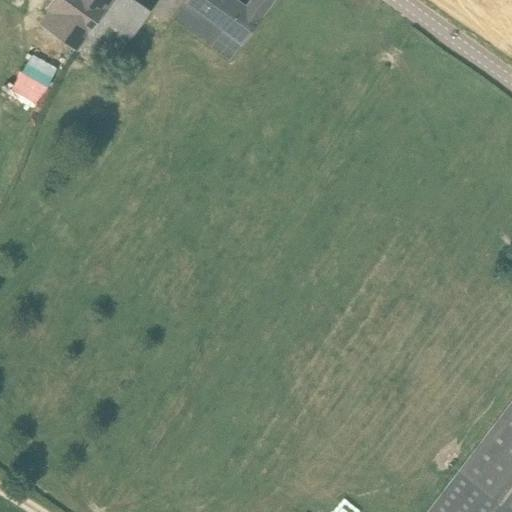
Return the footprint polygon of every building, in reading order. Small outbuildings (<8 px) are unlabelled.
[(58,15),(48,30),(78,50),(112,0),(45,0),(43,4),(58,15)] [(149,9),(134,0),(112,0),(78,50),(77,51),(78,51),(77,53),(86,60),(95,47),(115,60),(149,9)] [(251,0),(246,8),(234,0),(187,0),(184,5),(218,26),(244,46),(275,0),(251,0)] [(28,53),(15,92),(45,102),(59,63),(28,53)] [(511,511),(511,399),(457,472),(426,511),(511,511)]
